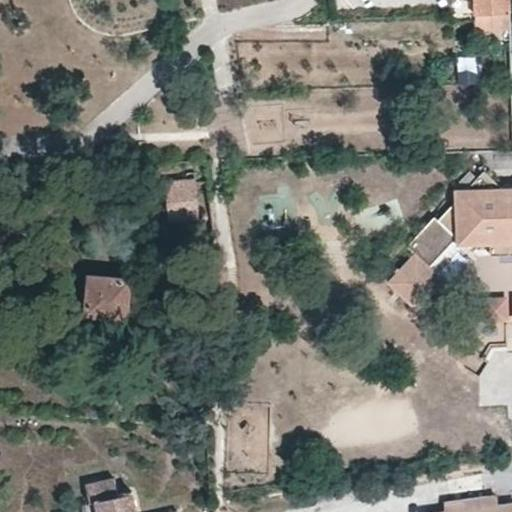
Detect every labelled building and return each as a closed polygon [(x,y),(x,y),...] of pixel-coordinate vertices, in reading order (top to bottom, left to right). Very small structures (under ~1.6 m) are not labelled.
[(477,29),(510,28),(509,0),(473,0),(474,13),(476,15),(477,29)] [(511,181),(509,185),(493,187),(474,172),(433,222),(429,222),(405,252),(411,259),(387,289),(413,312),(440,280),(434,274),(458,246),(464,252),(468,252),(476,242),(484,242),(487,252),(511,249),(511,181)] [(193,179),(165,182),(168,222),(196,219),(193,179)] [(85,311),(125,315),(127,289),(128,278),(88,274),(85,311)] [(485,299),(487,316),(507,314),(504,296),(485,299)] [(191,430),(191,442),(204,442),(204,431),(191,430)] [(117,491),(88,497),(91,511),(135,511),(134,504),(120,507),(117,491)] [(497,505),(497,496),(485,498),(485,506),(497,505)] [(511,511),(511,502),(497,505),(485,506),(485,498),(443,503),(444,511),(511,511)]
